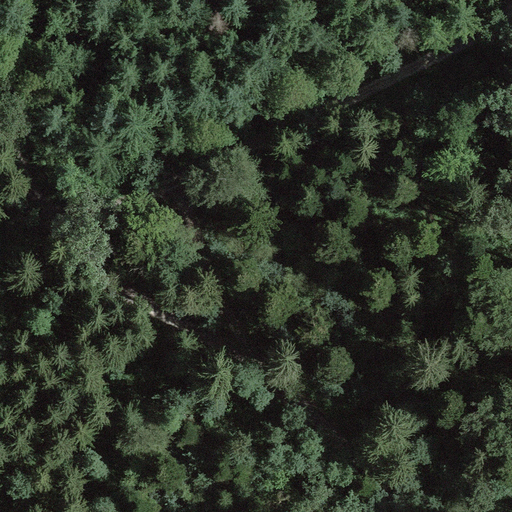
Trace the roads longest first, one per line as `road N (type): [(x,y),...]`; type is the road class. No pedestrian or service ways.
road 1 (track): [(0,125),(16,171),(105,274),(250,372),(392,511)]
road 2 (track): [(56,217),(184,177),(511,18)]
road 3 (track): [(250,372),(184,177)]
